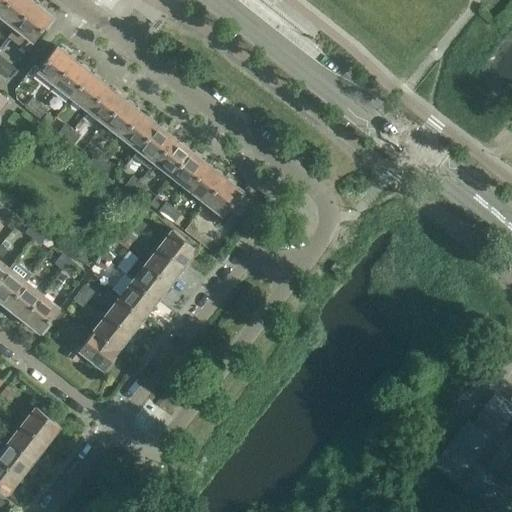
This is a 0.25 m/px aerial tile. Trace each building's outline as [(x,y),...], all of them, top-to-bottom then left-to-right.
[(0,0),(0,11),(9,0),(0,0)] [(0,13),(16,26),(34,3),(32,1),(32,0),(9,0),(0,11),(0,13)] [(34,41),(48,23),(53,17),(44,11),(45,10),(44,8),(39,4),(37,4),(36,4),(34,3),(16,26),(28,36),(21,45),(26,50),(34,40),(34,41)] [(56,83),(74,59),(68,54),(68,52),(62,47),(60,48),(57,46),(38,69),(56,83)] [(0,72),(7,78),(14,69),(0,57),(0,72)] [(72,96),(91,72),(89,71),(89,70),(89,68),(83,64),(81,64),(74,59),(56,83),(72,96)] [(89,109),(107,85),(101,80),(101,78),(95,73),(93,74),(91,72),(72,96),(89,109)] [(106,122),(124,99),(122,97),(122,94),(116,90),(114,90),(114,91),(107,85),(89,109),(106,122)] [(33,112),(40,103),(33,98),(26,107),(33,112)] [(122,135),(141,112),(134,106),(134,104),(129,100),(127,100),(126,100),(124,99),(106,122),(122,135)] [(39,118),(47,109),(40,103),(33,112),(39,118)] [(139,148),(158,125),(155,123),(156,123),(155,121),(150,116),(148,116),(147,117),(141,112),(122,135),(139,148)] [(66,138),(73,130),(66,124),(59,133),(66,138)] [(156,161),(174,138),(168,133),(168,132),(168,130),(162,126),(160,126),(158,125),(139,148),(156,161)] [(73,144),(79,135),(73,130),(66,138),(73,144)] [(173,174),(191,151),(189,149),(189,147),(183,142),(181,143),(174,138),(156,161),(173,174)] [(189,187),(208,164),(201,159),(201,156),(195,152),(193,152),(191,151),(173,174),(189,187)] [(96,169),(102,160),(96,155),(89,163),(96,169)] [(103,174),(109,166),(102,160),(96,169),(103,174)] [(206,201),(224,177),(222,175),(222,173),(216,168),(214,169),(208,164),(189,187),(206,201)] [(133,191),(140,182),(133,177),(126,186),(133,191)] [(224,215),(243,191),(235,185),(235,183),(229,178),(227,178),(227,179),(224,177),(206,201),(218,210),(211,220),(216,224),(224,215)] [(140,196),(147,188),(140,182),(133,191),(140,196)] [(167,217),(174,208),(167,203),(160,211),(167,217)] [(0,218),(3,221),(10,212),(4,207),(0,211),(0,218)] [(174,222),(180,213),(174,208),(167,217),(174,222)] [(140,232),(145,225),(137,218),(131,225),(140,232)] [(33,238),(40,230),(33,224),(26,233),(33,238)] [(140,232),(131,225),(126,232),(135,239),(140,232)] [(197,248),(173,229),(160,246),(183,265),(188,258),(191,258),(195,253),(195,251),(197,248)] [(40,243),(47,235),(40,230),(33,238),(40,243)] [(183,265),(160,246),(147,263),(170,282),(172,279),(174,279),(179,274),(178,271),(183,265)] [(116,255),(108,248),(102,255),(111,262),(116,255)] [(344,263),(349,256),(343,251),(338,258),(344,263)] [(63,268),(70,260),(63,254),(56,263),(63,268)] [(111,262),(102,255),(97,262),(106,268),(111,262)] [(0,279),(9,268),(0,260),(0,279)] [(70,273),(76,265),(70,260),(63,268),(70,273)] [(170,282),(147,263),(134,280),(157,298),(162,292),(165,292),(169,286),(169,284),(170,282)] [(7,305),(26,281),(9,268),(0,279),(0,299),(1,300),(7,305)] [(157,298),(134,280),(121,297),(144,315),(146,313),(148,313),(153,307),(152,305),(157,298)] [(24,318),(43,294),(26,281),(7,305),(14,310),(14,312),(20,317),(22,316),(24,318)] [(88,298),(94,292),(85,285),(80,292),(88,298)] [(83,305),(88,298),(80,292),(75,298),(83,305)] [(41,331),(60,308),(43,294),(24,318),(26,320),(26,322),(32,326),(34,326),(41,331)] [(144,315),(121,297),(107,313),(131,332),(136,325),(138,325),(143,319),(142,317),(144,315)] [(131,332),(107,313),(94,330),(118,348),(120,346),(122,346),(126,341),(126,338),(131,332)] [(115,355),(120,349),(118,348),(94,330),(81,347),(78,344),(69,356),(76,361),(83,351),(105,368),(109,363),(111,363),(116,357),(115,355)] [(11,400),(16,393),(7,386),(2,393),(11,400)] [(511,477),(511,404),(496,391),(478,414),(479,416),(473,423),(468,419),(432,464),(455,482),(457,481),(464,487),(463,488),(486,506),(504,483),(502,482),(508,474),(511,477)] [(60,425),(37,406),(23,424),(47,442),(48,440),(51,440),(55,434),(55,432),(60,425)] [(47,442),(23,424),(10,440),(34,459),(47,442)] [(34,459),(10,440),(0,453),(0,459),(21,475),(34,459)] [(21,475),(0,459),(0,487),(7,493),(13,486),(15,486),(19,480),(19,478),(21,475)]
